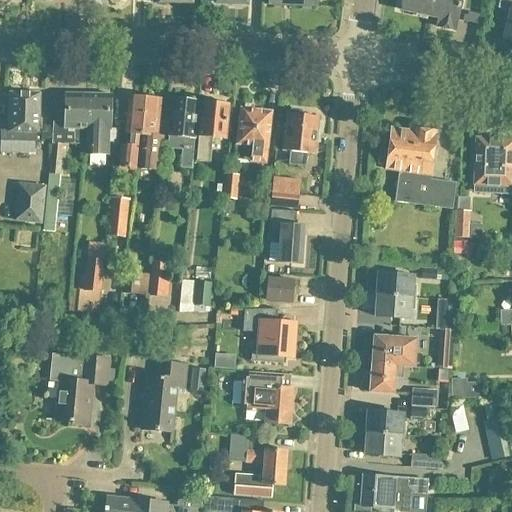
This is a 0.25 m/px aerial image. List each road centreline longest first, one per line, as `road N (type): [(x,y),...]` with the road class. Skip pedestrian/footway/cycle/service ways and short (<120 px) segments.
road 1 (tertiary): [(322,511),(356,56)]
road 2 (tertiary): [(356,56),(0,47)]
road 3 (residential): [(511,92),(356,56)]
